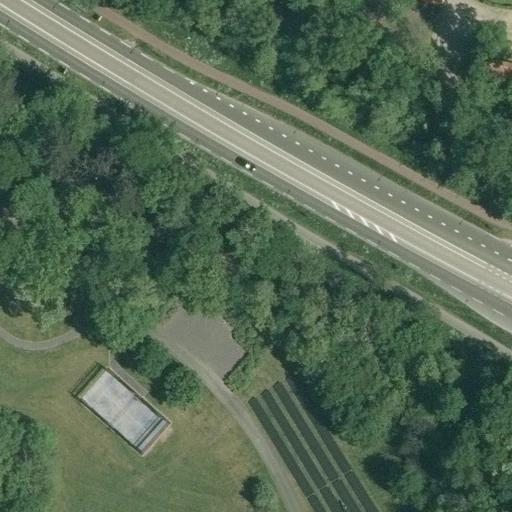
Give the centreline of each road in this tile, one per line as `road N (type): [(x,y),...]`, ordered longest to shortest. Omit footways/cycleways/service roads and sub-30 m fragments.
road 1 (primary): [(0,18),(511,313)]
road 2 (primary): [(511,263),(42,0)]
road 3 (track): [(460,16),(449,75),(458,113),(511,135)]
